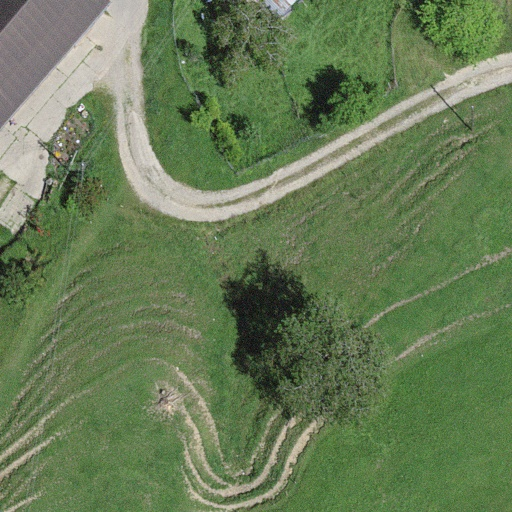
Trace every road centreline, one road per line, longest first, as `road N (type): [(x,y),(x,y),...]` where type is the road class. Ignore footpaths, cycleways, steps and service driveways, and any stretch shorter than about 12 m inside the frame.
road 1 (track): [(157,188),(205,211),(284,181),(447,91),(511,73)]
road 2 (unclassified): [(157,188),(141,0)]
